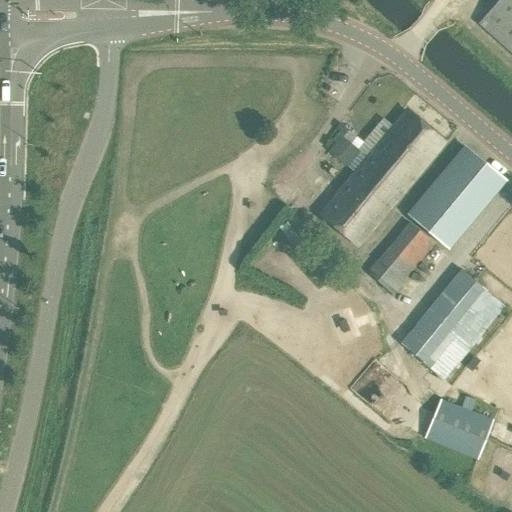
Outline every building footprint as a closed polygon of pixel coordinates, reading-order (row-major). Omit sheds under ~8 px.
[(511,50),(511,0),(499,0),(480,22),(511,50)] [(360,244),(443,144),(405,112),(322,212),(360,244)] [(328,150),(348,167),(360,151),(344,138),(349,131),(344,126),(332,140),(335,142),(328,150)] [(465,146),(408,214),(448,247),(505,180),(465,146)] [(394,296),(436,244),(409,222),(367,274),(394,296)] [(433,367),(462,332),(457,328),(488,291),(466,273),(405,346),(425,362),(426,361),(433,367)] [(493,421),(442,400),(427,437),(479,458),(487,436),(502,442),(508,427),(493,421)]
